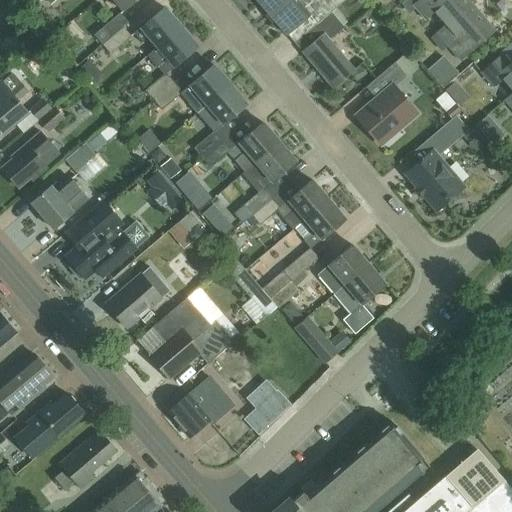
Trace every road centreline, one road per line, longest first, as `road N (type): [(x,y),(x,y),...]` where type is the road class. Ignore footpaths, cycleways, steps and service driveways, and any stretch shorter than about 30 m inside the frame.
road 1 (residential): [(448,277),(213,0)]
road 2 (residential): [(215,511),(448,277)]
road 3 (tertiary): [(213,511),(0,260)]
